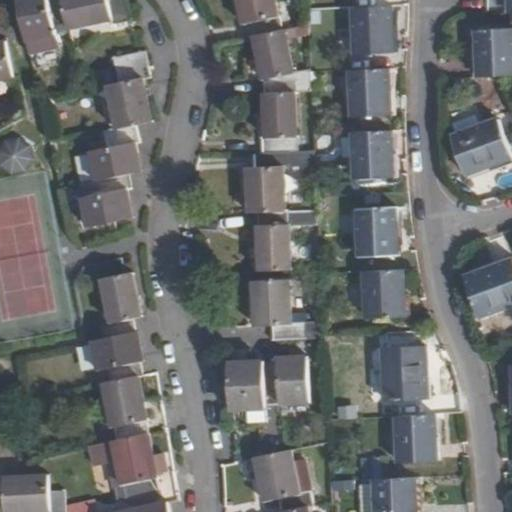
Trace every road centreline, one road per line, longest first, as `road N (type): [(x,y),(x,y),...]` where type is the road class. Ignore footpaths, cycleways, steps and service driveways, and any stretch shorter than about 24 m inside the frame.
road 1 (residential): [(172,0),(195,50),(195,74),(165,262),(199,446),(202,511)]
road 2 (residential): [(435,237),(448,307),(481,396),(492,511)]
road 3 (residential): [(432,0),(424,152),(435,237)]
